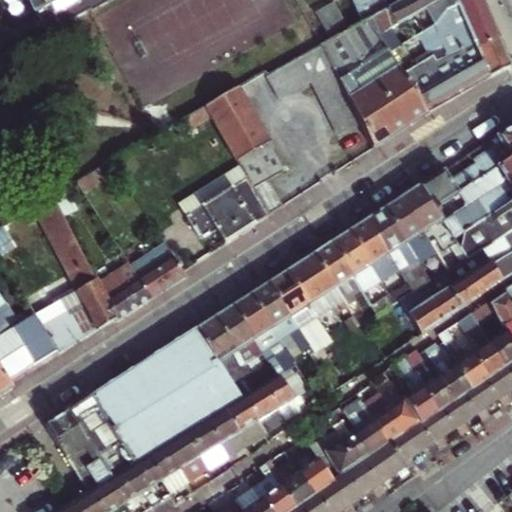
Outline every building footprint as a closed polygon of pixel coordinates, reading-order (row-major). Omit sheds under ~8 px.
[(89,13),(91,15),(118,0),(2,0),(29,47),(89,13)] [(348,0),(360,25),(364,22),(387,10),(381,0),(348,0)] [(454,3),(461,0),(405,0),(387,10),(364,22),(388,57),(394,53),(382,33),(438,2),(444,14),(457,8),(454,3)] [(472,45),(476,51),(495,42),(484,17),(476,0),(461,0),(454,3),(457,8),(444,14),(431,29),(439,47),(428,52),(431,59),(433,63),(435,62),(441,60),(455,53),(472,45)] [(319,47),(334,38),(323,19),(308,27),(319,47)] [(425,114),(417,100),(401,77),(388,57),(364,22),(360,25),(345,32),(396,133),(400,128),(425,114)] [(357,121),(370,148),(377,144),(396,133),(345,32),(334,38),(319,47),(357,121)] [(455,53),(463,69),(445,80),(437,85),(447,101),(481,82),(507,70),(502,59),(495,42),(476,51),(472,45),(455,53)] [(309,82),(336,133),(357,121),(319,47),(265,76),(279,99),(309,82)] [(388,57),(401,77),(408,73),(394,53),(388,57)] [(431,87),(423,74),(437,66),(435,62),(433,63),(431,59),(408,73),(401,77),(417,100),(425,114),(447,101),(437,85),(431,87)] [(263,184),(268,181),(279,174),(285,171),(236,89),(204,108),(239,169),(246,181),(251,191),(263,184)] [(511,125),(500,134),(503,140),(511,154),(511,125)] [(461,192),(511,158),(511,154),(503,140),(476,157),(479,162),(453,178),(447,168),(422,183),(437,207),(444,202),(461,192)] [(511,158),(461,192),(468,203),(452,213),(444,202),(437,207),(445,219),(456,236),(483,219),(491,214),(511,199),(511,158)] [(195,196),(203,208),(246,181),(239,169),(195,196)] [(267,220),(251,191),(246,181),(203,208),(217,232),(226,245),(245,233),(267,220)] [(280,211),(285,209),(268,181),(263,184),(280,211)] [(405,194),(433,239),(437,236),(445,249),(452,244),(459,240),(456,236),(445,219),(437,207),(422,183),(413,189),(405,194)] [(267,220),(280,211),(263,184),(251,191),(267,220)] [(386,207),(409,242),(422,263),(440,251),(433,239),(405,194),(396,200),(386,207)] [(180,205),(188,218),(203,208),(195,196),(180,205)] [(511,199),(491,214),(504,235),(507,233),(511,229),(511,199)] [(53,344),(59,354),(88,336),(114,320),(103,300),(49,201),(31,212),(82,303),(42,328),(53,344)] [(379,211),(369,217),(392,253),(409,242),(386,207),(379,211)] [(188,218),(203,241),(217,232),(203,208),(188,218)] [(491,214),(483,219),(456,236),(459,240),(470,257),(486,247),(496,240),(504,235),(491,214)] [(359,224),(350,230),(382,280),(401,268),(392,253),(369,217),(359,224)] [(382,280),(350,230),(340,236),(332,241),(362,288),(364,292),(382,280)] [(504,235),(496,240),(486,247),(494,260),(491,261),(494,266),(508,257),(511,253),(511,240),(507,233),(504,235)] [(470,257),(459,240),(452,244),(463,261),(470,257)] [(353,294),(362,288),(332,241),(322,248),(314,253),(336,289),(346,304),(355,298),(353,294)] [(409,242),(392,253),(401,268),(410,282),(416,291),(433,280),(422,263),(409,242)] [(129,268),(150,300),(174,285),(185,278),(163,244),(134,262),(136,264),(129,268)] [(336,289),(314,253),(301,261),(287,270),(310,306),(336,289)] [(511,263),(508,257),(494,266),(504,281),(511,276),(511,263)] [(474,266),(469,269),(486,294),(495,287),(504,281),(494,266),(491,261),(477,271),(474,266)] [(0,263),(0,373),(3,377),(27,361),(53,344),(42,328),(0,263)] [(114,320),(115,323),(130,313),(150,300),(129,268),(123,272),(130,284),(103,300),(114,320)] [(452,288),(465,308),(475,301),(486,294),(469,269),(464,272),(467,277),(452,288)] [(310,306),(287,270),(278,276),(269,282),(292,318),(294,316),(310,306)] [(465,308),(452,288),(447,280),(441,284),(446,292),(410,316),(423,335),(450,317),(465,308)] [(259,289),(251,294),(274,329),(292,318),(269,282),(259,289)] [(397,303),(416,291),(410,282),(391,294),(397,303)] [(233,305),(256,341),(274,329),(251,294),(242,299),(233,305)] [(397,303),(391,294),(373,306),(373,307),(378,315),(397,303)] [(502,299),(492,305),(505,328),(511,323),(511,296),(510,294),(502,299)] [(239,352),(256,341),(233,305),(225,311),(216,316),(239,352)] [(365,323),(378,315),(373,307),(360,315),(365,323)] [(239,352),(216,316),(207,322),(197,328),(243,400),(245,398),(252,394),(238,372),(241,370),(232,357),(239,352)] [(354,318),(346,323),(351,332),(360,327),(354,318)] [(243,400),(197,328),(103,390),(70,411),(115,480),(131,471),(149,460),(168,447),(187,435),(206,423),(226,411),(243,400)] [(507,368),(509,366),(511,364),(511,338),(508,332),(499,338),(491,344),(507,368)] [(425,346),(442,378),(457,402),(466,396),(474,390),(459,366),(455,369),(452,371),(433,340),(425,346)] [(317,341),(313,344),(306,349),(311,356),(322,349),(317,341)] [(483,350),(475,355),(490,380),(507,368),(491,344),(483,350)] [(474,390),(486,382),(490,380),(475,355),(467,360),(459,366),(474,390)] [(423,422),(424,424),(440,413),(425,389),(407,358),(402,362),(420,393),(415,396),(409,400),(423,422)] [(280,376),(284,373),(279,366),(274,369),(279,377),(280,376)] [(509,399),(506,395),(511,391),(511,370),(509,366),(507,368),(490,380),(486,382),(497,401),(502,409),(511,403),(509,399)] [(274,369),(269,372),(274,380),(279,377),(274,369)] [(246,375),(250,381),(255,378),(251,372),(246,375)] [(0,396),(11,389),(3,377),(0,373),(0,396)] [(326,374),(310,386),(321,405),(338,393),(326,374)] [(279,377),(274,380),(265,386),(279,408),(278,410),(282,416),(287,412),(283,406),(288,402),(294,398),(284,383),(280,376),(279,377)] [(305,392),(294,376),(284,383),(294,398),(305,392)] [(433,384),(425,389),(440,413),(445,410),(457,402),(442,378),(433,384)] [(486,409),(497,401),(486,382),(474,390),(466,396),(477,415),(482,423),(492,416),(489,412),(486,409)] [(279,430),(287,425),(282,416),(278,410),(279,408),(265,386),(262,388),(252,394),(245,398),(269,436),(279,430)] [(374,418),(392,443),(407,433),(390,408),(380,391),(372,397),(365,402),(374,418)] [(407,433),(423,422),(409,400),(406,396),(398,402),(390,408),(407,433)] [(462,437),(472,430),(469,426),(466,422),(477,415),(466,396),(457,402),(445,410),(457,428),(462,437)] [(243,400),(226,411),(250,448),(259,442),(269,436),(245,398),(243,400)] [(445,410),(440,413),(424,424),(436,443),(441,451),(451,444),(448,440),(445,436),(457,428),(445,410)] [(91,495),(111,483),(115,480),(70,411),(58,418),(47,425),(91,495)] [(206,423),(231,460),(241,454),(250,448),(226,411),(206,423)] [(309,435),(325,425),(320,418),(305,428),(309,435)] [(374,456),(381,451),(392,443),(374,418),(367,424),(358,430),(374,456)] [(392,443),(405,463),(421,453),(436,443),(424,424),(423,422),(407,433),(392,443)] [(187,435),(211,472),(221,466),(231,460),(206,423),(187,435)] [(350,435),(341,441),(359,466),(363,463),(374,456),(358,430),(350,435)] [(187,435),(168,447),(192,485),(201,479),(211,472),(187,435)] [(334,446),(325,452),(342,478),(347,475),(359,466),(341,441),(334,446)] [(392,443),(381,451),(397,474),(398,470),(400,466),(405,463),(392,443)] [(168,447),(149,460),(164,482),(172,496),(183,490),(192,485),(168,447)] [(302,454),(293,461),(317,496),(320,494),(335,483),(312,447),(302,454)] [(374,456),(363,463),(379,486),(397,474),(381,451),(374,456)] [(131,471),(145,493),(154,488),(164,482),(149,460),(131,471)] [(283,467),(274,474),(299,508),(302,506),(317,496),(293,461),(283,467)] [(363,463),(359,466),(347,475),(362,497),(364,501),(368,506),(376,499),(371,491),(379,486),(363,463)] [(115,480),(111,483),(130,511),(135,508),(131,503),(137,498),(145,493),(131,471),(115,480)] [(266,480),(257,486),(274,511),(293,511),(299,508),(274,474),(266,480)] [(362,497),(347,475),(342,478),(335,483),(320,494),(331,511),(346,511),(344,509),(362,497)] [(111,483),(91,495),(102,511),(129,511),(130,511),(111,483)] [(244,511),(274,511),(257,486),(246,493),(237,500),(244,511)] [(331,511),(320,494),(317,496),(302,506),(305,511),(331,511)] [(102,511),(91,495),(85,499),(78,504),(74,507),(77,511),(102,511)] [(219,511),(244,511),(237,500),(227,506),(219,511)]
